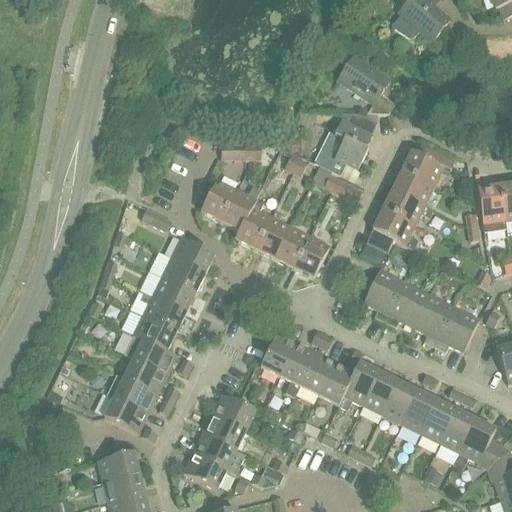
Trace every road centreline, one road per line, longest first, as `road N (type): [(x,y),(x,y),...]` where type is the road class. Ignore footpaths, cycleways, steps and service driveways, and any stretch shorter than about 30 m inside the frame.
road 1 (residential): [(317,316),(400,135),(411,131),(496,169),(511,167)]
road 2 (residential): [(169,511),(157,460),(203,368),(221,360),(259,285)]
road 3 (residential): [(477,392),(426,366),(401,363),(317,316)]
road 4 (unclassified): [(48,262),(75,198),(80,130)]
road 5 (unclassified): [(80,130),(65,154),(48,262)]
road 6 (unclassified): [(114,0),(80,130)]
